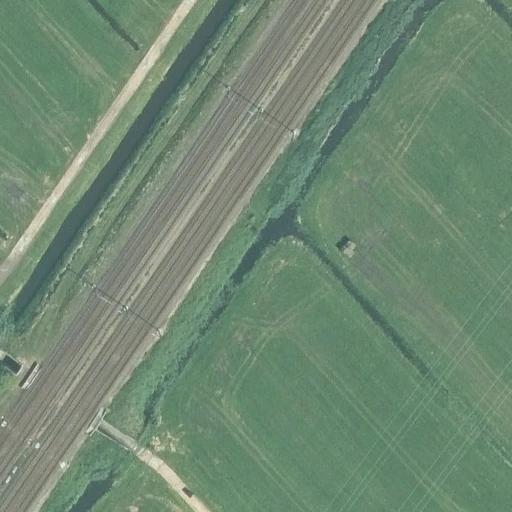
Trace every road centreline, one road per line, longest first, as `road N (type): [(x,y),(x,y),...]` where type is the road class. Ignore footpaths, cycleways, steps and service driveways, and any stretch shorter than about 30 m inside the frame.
road 1 (track): [(262,0),(0,393)]
road 2 (track): [(190,0),(0,276)]
road 3 (track): [(199,511),(137,449),(16,368)]
